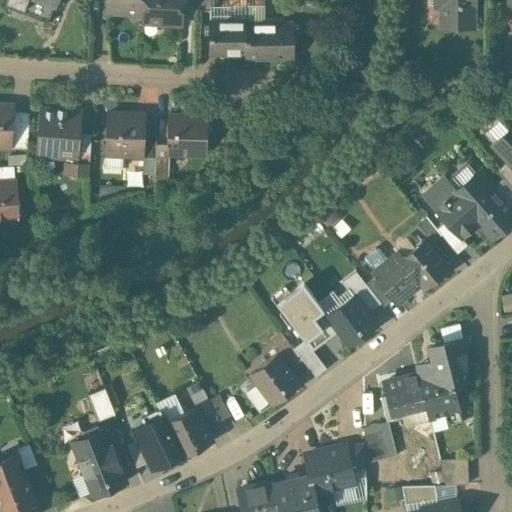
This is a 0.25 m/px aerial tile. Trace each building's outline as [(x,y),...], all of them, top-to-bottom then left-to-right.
[(55,3),(47,0),(5,0),(4,5),(48,22),(55,3)] [(105,0),(105,10),(125,12),(129,8),(143,9),(144,9),(144,0),(105,0)] [(144,0),(144,9),(143,9),(142,21),(144,21),(145,17),(157,17),(161,21),(181,22),(182,0),(144,0)] [(213,0),(197,0),(197,10),(213,10),(213,0)] [(244,0),(229,0),(230,20),(245,20),(244,0)] [(475,0),(433,0),(433,5),(445,5),(445,25),(472,24),(473,4),(475,5),(475,0)] [(230,20),(209,20),(209,53),(245,52),(245,23),(245,20),(230,20)] [(293,23),(245,23),(245,52),(245,57),(293,57),(293,23)] [(58,110),(41,108),(38,146),(57,148),(56,156),(76,158),(80,114),(70,113),(66,108),(58,108),(58,110)] [(0,145),(9,146),(12,111),(0,110),(0,145)] [(180,115),(169,115),(169,144),(168,153),(169,153),(198,154),(198,148),(205,148),(205,135),(212,128),(206,121),(206,115),(190,115),(185,110),(180,115)] [(29,112),(12,111),(9,146),(26,147),(29,112)] [(128,113),(108,112),(107,135),(101,140),(106,146),(107,154),(141,155),(142,155),(143,121),(143,117),(131,117),(131,116),(128,113)] [(156,122),(143,121),(142,155),(141,155),(141,157),(155,157),(156,144),(156,122)] [(511,125),(492,143),(495,146),(495,151),(501,156),(505,157),(508,160),(511,164),(511,125)] [(169,144),(156,144),(155,157),(154,180),(168,180),(169,153),(168,153),(169,144)] [(91,175),(92,161),(66,160),(66,174),(91,175)] [(511,164),(508,160),(497,169),(511,187),(511,164)] [(13,165),(0,166),(0,181),(14,180),(13,165)] [(424,194),(436,207),(450,223),(460,235),(476,221),(491,237),(511,218),(511,212),(490,188),(494,184),(480,168),(456,189),(444,176),(424,194)] [(0,181),(0,220),(17,220),(17,215),(20,215),(19,200),(16,200),(14,180),(0,181)] [(431,242),(441,234),(426,216),(416,223),(431,242)] [(448,268),(424,238),(401,257),(400,258),(420,282),(424,288),(448,268)] [(375,248),(365,257),(364,261),(372,271),(387,259),(379,249),(375,248)] [(372,271),(394,298),(397,301),(420,282),(400,258),(401,257),(397,251),(387,259),(372,271)] [(394,298),(375,276),(366,283),(380,301),(384,306),(394,298)] [(380,301),(366,284),(357,292),(370,309),(380,301)] [(305,289),(279,307),(310,348),(326,336),(315,321),(324,314),(305,289)] [(353,294),(327,315),(350,345),(377,324),(353,294)] [(463,338),(431,347),(436,368),(448,365),(453,383),(459,382),(454,365),(464,363),(463,338)] [(302,361),(289,343),(277,353),(290,370),(302,361)] [(277,353),(250,373),(273,404),(300,383),(290,370),(277,353)] [(436,368),(418,373),(426,406),(425,406),(428,418),(459,410),(453,383),(448,365),(436,368)] [(418,373),(383,382),(386,396),(381,397),(385,416),(425,406),(426,406),(418,373)] [(104,388),(88,395),(98,421),(115,414),(104,388)] [(219,395),(209,400),(220,421),(230,416),(219,395)] [(166,421),(165,421),(181,454),(182,456),(213,441),(196,406),(166,421)] [(166,421),(159,408),(141,417),(144,423),(134,428),(134,429),(153,467),(181,454),(165,421),(166,421)] [(388,421),(364,427),(364,441),(365,463),(396,455),(388,421)] [(104,429),(73,442),(93,494),(125,482),(104,429)] [(364,441),(345,446),(351,471),(365,468),(365,463),(364,441)] [(29,444),(16,449),(24,469),(37,464),(29,444)] [(345,446),(304,454),(307,470),(312,468),(317,491),(324,490),(327,492),(334,490),(336,487),(354,483),(351,471),(345,446)] [(0,489),(23,480),(13,456),(0,461),(0,489)] [(467,483),(466,458),(439,459),(445,484),(467,483)] [(317,511),(309,475),(274,483),(274,484),(279,511),(317,511)] [(23,480),(0,489),(0,505),(2,511),(38,511),(26,479),(23,480)] [(273,480),(238,488),(243,511),(279,511),(274,484),(274,483),(273,480)] [(434,485),(401,485),(405,505),(436,498),(434,485)] [(459,511),(457,500),(421,507),(421,511),(459,511)]
